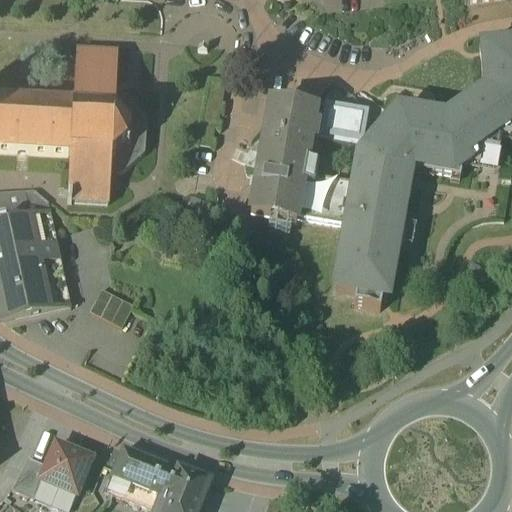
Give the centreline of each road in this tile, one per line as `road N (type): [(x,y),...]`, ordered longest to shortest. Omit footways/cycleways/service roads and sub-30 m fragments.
road 1 (primary): [(0,357),(141,431),(206,452),(258,464),(368,470)]
road 2 (residential): [(246,0),(306,52),(378,57)]
road 3 (primary): [(455,404),(434,401),(395,415),(380,431),(368,470)]
